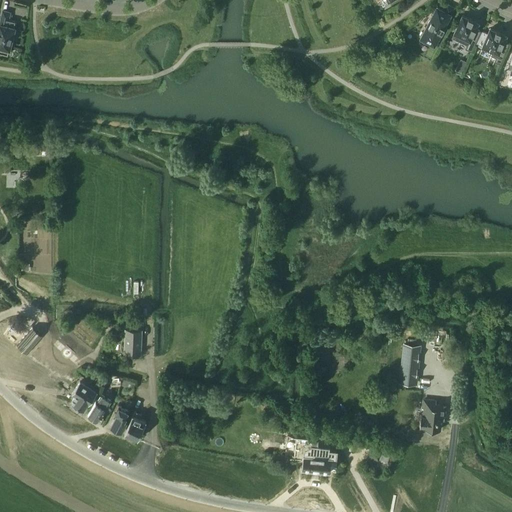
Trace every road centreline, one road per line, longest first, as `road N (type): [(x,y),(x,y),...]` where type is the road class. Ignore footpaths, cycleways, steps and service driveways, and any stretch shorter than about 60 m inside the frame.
road 1 (unclassified): [(382,511),(236,493),(144,470),(56,420),(0,374)]
road 2 (residential): [(158,0),(129,11),(35,0)]
